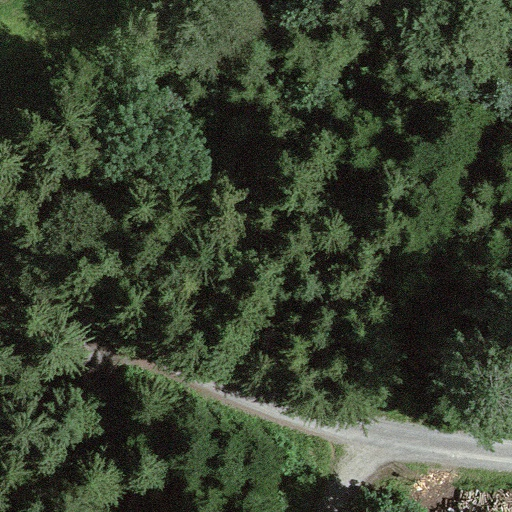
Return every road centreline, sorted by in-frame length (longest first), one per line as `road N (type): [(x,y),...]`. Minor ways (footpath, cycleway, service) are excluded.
road 1 (track): [(511,453),(378,445),(87,331),(0,231)]
road 2 (track): [(138,511),(137,438),(87,331)]
